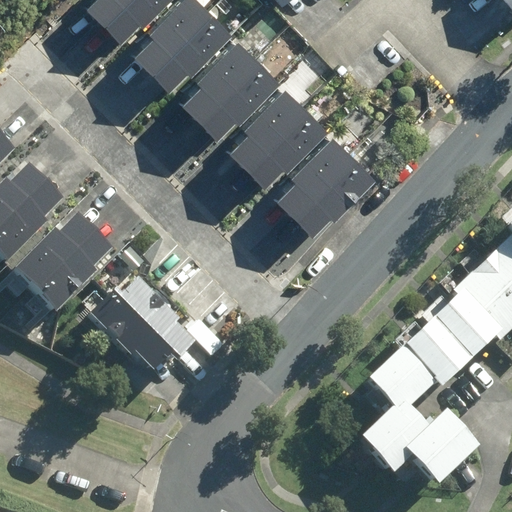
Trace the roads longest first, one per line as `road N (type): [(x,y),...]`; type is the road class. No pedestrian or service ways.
road 1 (residential): [(298,334),(38,66)]
road 2 (residential): [(508,117),(298,334)]
road 3 (residential): [(298,334),(232,410),(187,499)]
road 4 (residential): [(0,442),(187,499)]
road 5 (residential): [(398,5),(508,117)]
